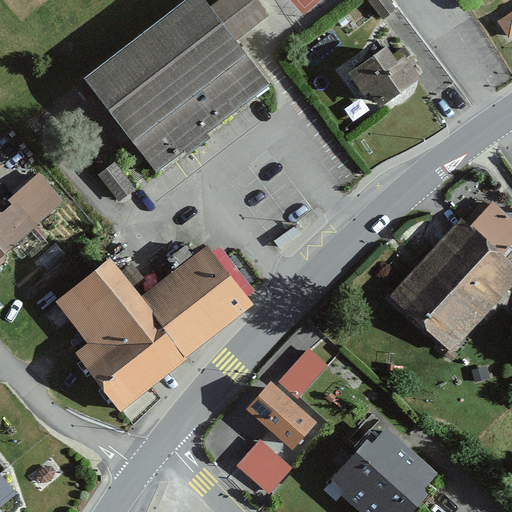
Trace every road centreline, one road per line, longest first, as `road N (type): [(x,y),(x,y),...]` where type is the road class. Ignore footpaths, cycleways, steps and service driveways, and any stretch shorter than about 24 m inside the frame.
road 1 (tertiary): [(164,440),(361,231),(511,112)]
road 2 (residential): [(141,470),(44,407),(0,355)]
